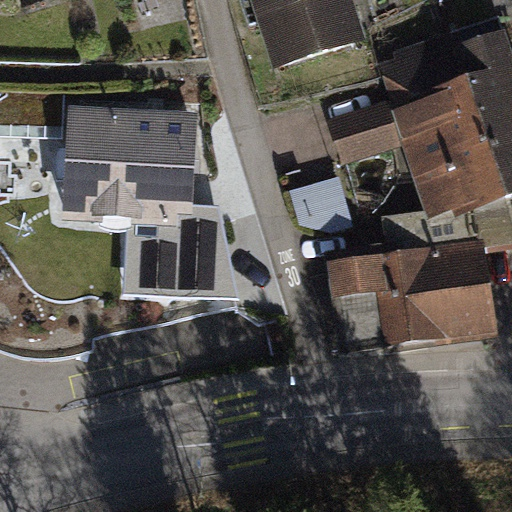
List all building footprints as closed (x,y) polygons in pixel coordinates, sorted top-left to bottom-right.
[(262,0),(283,66),(353,44),(339,0),(262,0)] [(451,39),(455,51),(465,86),(468,85),(505,198),(511,195),(511,72),(496,25),(451,39)] [(501,199),(505,198),(468,85),(465,86),(455,51),(402,69),(413,103),(396,108),(406,140),(409,147),(442,138),(451,166),(418,175),(429,216),(470,209),(501,199)] [(65,94),(0,91),(0,139),(63,142),(65,94)] [(344,159),(406,140),(396,108),(396,107),(334,126),(344,159)] [(67,215),(173,221),(174,186),(190,187),(193,125),(72,119),(67,215)] [(296,194),(303,241),(351,234),(344,186),(296,194)] [(511,247),(511,239),(501,199),(470,209),(476,252),(511,247)] [(346,354),(489,333),(476,252),(470,209),(429,216),(386,223),(390,251),(416,248),(416,256),(378,263),(377,253),(332,260),(346,354)]
